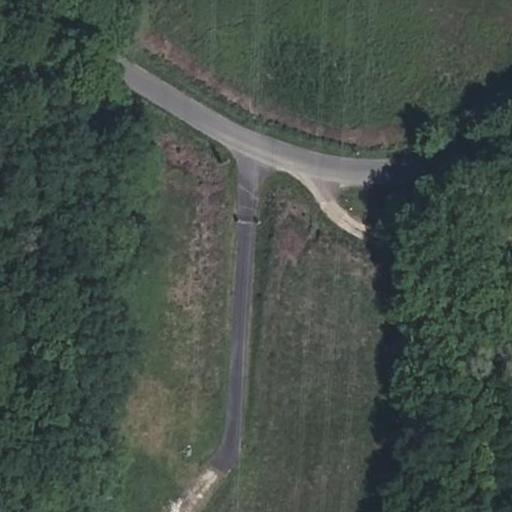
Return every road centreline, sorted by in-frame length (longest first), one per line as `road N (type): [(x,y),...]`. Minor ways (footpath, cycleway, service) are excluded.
road 1 (unclassified): [(0,2),(278,152),(400,179),(511,139)]
road 2 (unknown): [(278,152),(266,301)]
